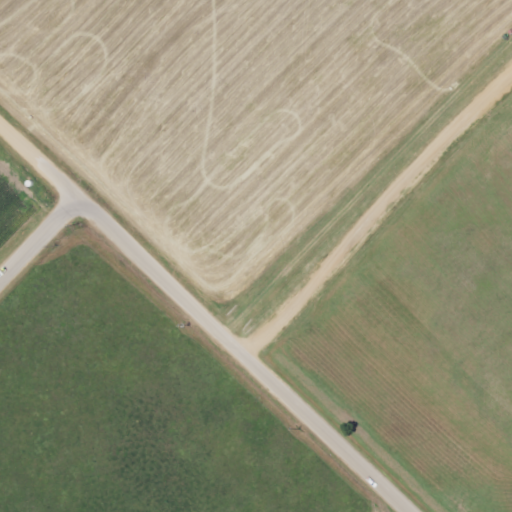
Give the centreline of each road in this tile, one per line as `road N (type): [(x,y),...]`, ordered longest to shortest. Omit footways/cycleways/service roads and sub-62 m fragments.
road 1 (residential): [(410,511),(0,123)]
road 2 (residential): [(244,355),(511,71)]
